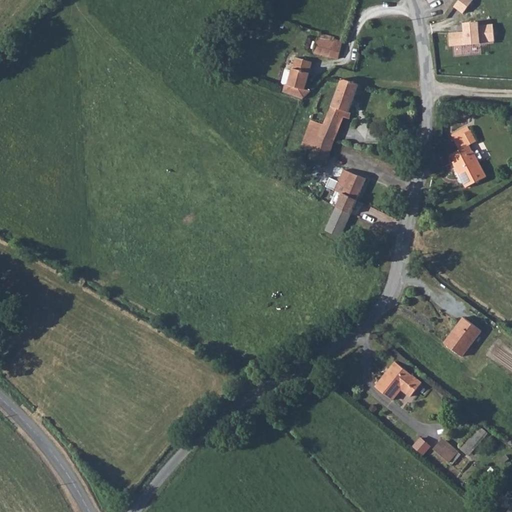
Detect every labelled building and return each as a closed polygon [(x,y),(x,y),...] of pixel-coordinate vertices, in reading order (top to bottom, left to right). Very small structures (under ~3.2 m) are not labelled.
[(458,0),(453,7),(461,14),(472,0),(458,0)] [(448,33),(449,47),(494,43),(493,23),(478,25),(478,21),(462,23),(462,32),(448,33)] [(336,38),(319,33),(314,54),(330,59),(330,56),(339,58),(343,42),(336,40),(336,38)] [(287,87),(287,93),(303,99),(310,92),(304,90),(312,61),(296,58),(293,71),(288,70),(285,85),(287,87)] [(353,99),(358,84),(342,79),(336,94),(353,99)] [(327,117),(342,122),(343,118),(350,119),(352,112),(349,111),(353,99),(336,94),(327,117)] [(320,135),(335,141),(342,122),(327,117),(325,124),(320,135)] [(309,160),(325,165),(335,141),(320,135),(325,124),(311,120),(302,147),(312,151),(309,160)] [(464,134),(470,143),(476,140),(470,130),(464,134)] [(459,150),(466,146),(470,143),(464,134),(453,141),(459,150)] [(470,153),(466,146),(459,150),(451,155),(455,162),(453,163),(468,188),(486,177),(476,160),(472,154),(471,152),(470,153)] [(345,169),(365,179),(369,171),(349,162),(345,169)] [(342,193),(356,199),(365,179),(345,169),(344,171),(336,190),(342,193)] [(335,207),(349,213),(356,199),(342,193),(335,207)] [(335,207),(324,230),(339,236),(349,213),(335,207)] [(463,321),(446,343),(461,355),(479,333),(463,321)] [(421,384),(395,363),(376,386),(393,400),(402,389),(410,397),(421,384)] [(469,455),(489,432),(481,425),(461,447),(469,455)] [(431,447),(420,438),(414,446),(424,455),(431,447)] [(458,452),(443,440),(436,449),(451,461),(458,452)] [(467,470),(453,460),(451,463),(454,465),(450,471),(461,479),(467,470)]
